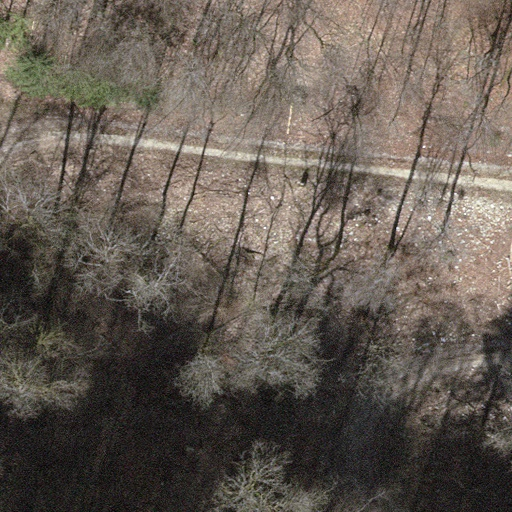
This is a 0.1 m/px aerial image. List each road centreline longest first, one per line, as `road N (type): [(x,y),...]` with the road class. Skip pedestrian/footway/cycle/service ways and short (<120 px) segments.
road 1 (track): [(511,172),(117,122),(0,142)]
road 2 (track): [(307,511),(365,432),(436,360),(511,350)]
